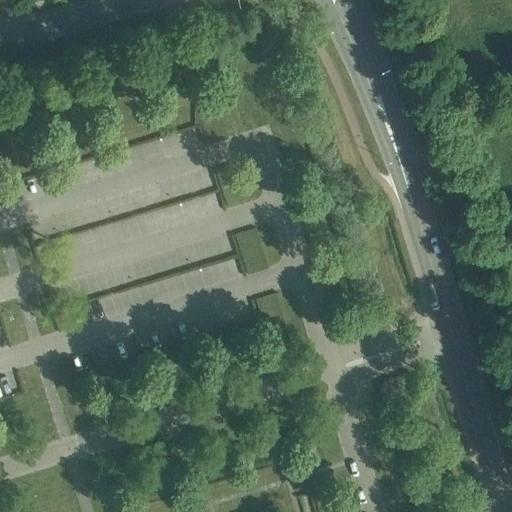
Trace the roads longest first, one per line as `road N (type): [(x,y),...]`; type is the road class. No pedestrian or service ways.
road 1 (secondary): [(507,511),(390,129)]
road 2 (unclassified): [(0,31),(143,0)]
road 3 (secondary): [(322,0),(390,129)]
road 4 (secondary): [(390,129),(357,0)]
